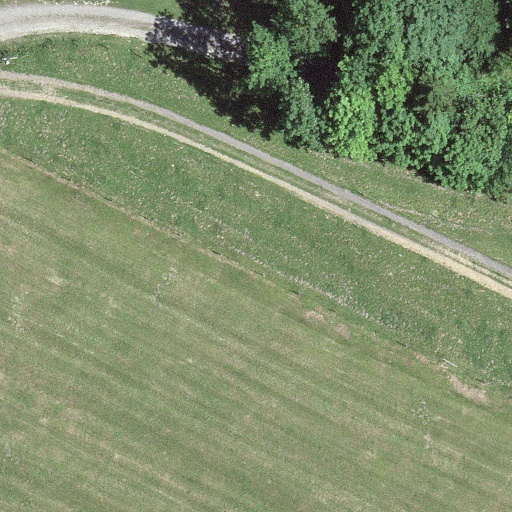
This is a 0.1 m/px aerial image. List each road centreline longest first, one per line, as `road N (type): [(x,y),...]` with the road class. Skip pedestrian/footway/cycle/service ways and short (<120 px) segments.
road 1 (track): [(511,292),(134,113),(0,75)]
road 2 (track): [(0,29),(32,17),(100,16),(511,120)]
